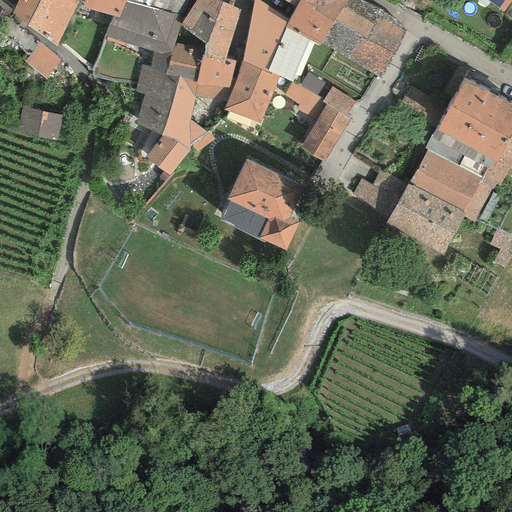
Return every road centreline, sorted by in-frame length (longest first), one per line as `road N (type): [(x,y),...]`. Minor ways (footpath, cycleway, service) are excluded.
road 1 (track): [(0,409),(126,370),(269,399),(291,381),(339,305),(511,360)]
road 2 (residential): [(511,80),(369,0)]
